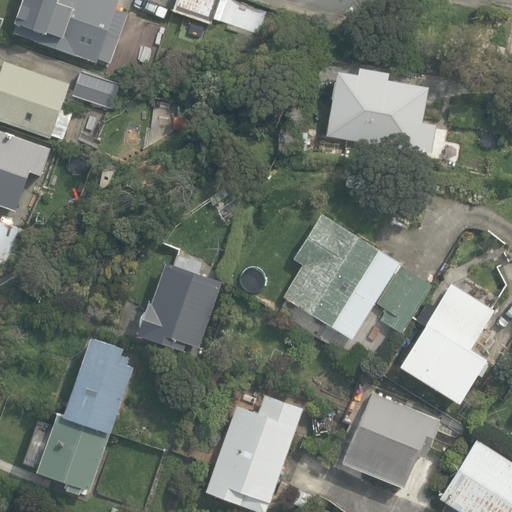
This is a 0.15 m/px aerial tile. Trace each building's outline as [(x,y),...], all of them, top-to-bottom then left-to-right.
[(33,39),(98,62),(100,58),(110,62),(122,28),(112,24),(120,0),(24,0),(17,22),(36,29),(33,39)] [(177,0),(174,11),(211,23),(218,0),(177,0)] [(0,118),(52,137),(71,83),(5,60),(2,71),(0,69),(0,118)] [(325,131),(429,149),(434,121),(420,118),(426,82),(386,75),(387,68),(358,63),(356,70),(336,67),(325,131)] [(74,94),(113,108),(121,84),(82,71),(74,94)] [(0,203),(17,209),(31,172),(41,176),(50,151),(39,147),(40,145),(0,130),(0,203)] [(218,211),(229,224),(253,208),(243,194),(218,211)] [(285,296),(352,338),(367,315),(372,318),(376,313),(370,309),(400,262),(322,213),(295,257),(305,263),(285,296)] [(0,259),(12,263),(24,226),(0,218),(0,259)] [(138,334),(184,350),(187,342),(199,346),(222,281),(199,273),(202,262),(179,254),(175,264),(167,262),(153,303),(150,302),(138,334)] [(382,320),(401,332),(431,284),(402,265),(378,303),(389,309),(382,320)] [(401,364),(459,401),(486,358),(470,348),(495,309),(452,282),(434,311),(430,308),(421,322),(426,325),(401,364)] [(64,484),(77,489),(79,482),(88,485),(131,363),(122,360),(125,354),(117,352),(120,344),(89,334),(62,409),(57,407),(36,466),(66,477),(64,484)] [(206,485),(263,506),(300,403),(264,390),(257,408),(236,401),(206,485)] [(344,461),(404,486),(418,453),(425,456),(440,421),(373,393),(344,461)] [(440,497),(464,511),(511,511),(511,460),(477,439),(440,497)] [(294,501),(308,507),(313,494),(299,489),(294,501)]
